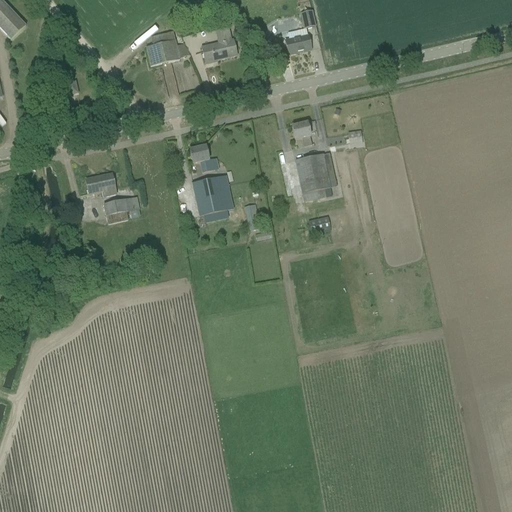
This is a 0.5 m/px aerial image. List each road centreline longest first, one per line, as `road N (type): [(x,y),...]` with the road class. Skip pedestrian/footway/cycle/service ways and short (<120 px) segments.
road 1 (tertiary): [(145,121),(511,35)]
road 2 (unclassified): [(145,121),(42,0)]
road 3 (track): [(0,304),(17,151)]
road 4 (tertiary): [(0,155),(145,121)]
